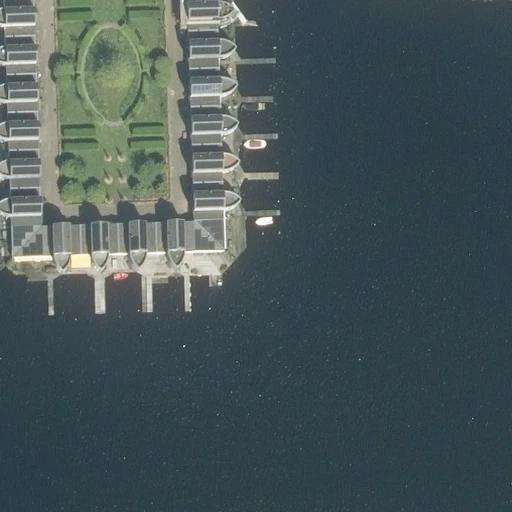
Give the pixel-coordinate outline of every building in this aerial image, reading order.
[(2,0),(3,12),(3,13),(34,12),(33,0),(2,0)] [(231,16),(233,13),(232,12),(230,10),(228,9),(226,8),(225,7),(223,6),(219,5),(218,5),(215,5),(215,6),(184,7),(185,45),(217,44),(217,43),(216,23),(219,22),(221,22),(223,21),(225,20),(227,19),(229,17),(231,16)] [(0,28),(1,29),(3,29),(4,50),(4,51),(35,50),(34,12),(3,13),(3,12),(0,12),(0,28)] [(232,54),(234,51),(232,50),(231,49),(229,47),(228,46),(226,45),(224,44),(221,43),(219,43),(217,43),(217,44),(185,45),(187,83),(218,82),(218,81),(217,61),(220,60),(222,60),(225,59),(227,58),(228,57),(231,55),(232,54)] [(0,66),(2,67),(5,67),(5,88),(5,89),(36,88),(35,50),(4,51),(4,50),(3,50),(0,50),(0,66)] [(219,119),(218,98),(220,98),(223,98),(225,97),(228,96),(230,95),(231,93),(233,91),(235,89),(233,87),(232,86),(230,85),(228,84),(226,83),(224,82),(221,81),(218,81),(218,82),(187,83),(188,121),(219,120),(219,119)] [(0,104),(3,105),(6,105),(6,126),(6,127),(38,126),(36,88),(5,89),(5,88),(2,88),(0,88),(0,104)] [(220,158),(220,157),(219,136),(222,136),(224,136),(227,135),(229,134),(231,133),(233,131),(235,129),(235,128),(236,127),(235,125),(233,124),(230,122),(226,120),(223,119),(220,119),(219,119),(219,120),(188,121),(189,159),(220,158)] [(0,142),(2,143),(5,143),(7,143),(8,164),(8,165),(39,164),(38,126),(6,127),(6,126),(3,126),(1,127),(0,127),(0,142)] [(235,168),(238,165),(235,163),(233,161),(231,160),(229,159),(227,158),(225,157),(223,157),(220,157),(220,158),(189,159),(190,197),(221,196),(221,195),(221,174),(224,174),(225,174),(228,173),(230,172),(231,171),(234,169),(235,168)] [(0,179),(1,180),(3,181),(6,181),(8,181),(9,202),(9,203),(40,202),(39,164),(8,165),(8,164),(5,164),(1,165),(0,165),(0,179)] [(237,205),(239,203),(238,202),(236,201),(233,198),(231,197),(229,196),(227,196),(225,195),(221,195),(221,196),(190,197),(191,213),(192,223),(223,253),(222,212),(224,212),(227,212),(228,212),(230,211),(231,210),(233,209),(235,207),(237,205)] [(0,216),(1,217),(3,218),(5,219),(7,219),(10,219),(11,259),(40,228),(40,218),(41,218),(40,202),(9,203),(9,202),(6,202),(3,203),(2,203),(0,204),(0,203),(0,216)] [(172,269),(174,272),(177,270),(178,268),(180,266),(181,264),(182,261),(182,259),(182,257),(183,254),(223,253),(192,223),(181,224),(181,223),(165,224),(166,255),(165,255),(166,258),(166,259),(166,261),(167,263),(168,265),(169,266),(170,268),(172,269)] [(134,270),(136,273),(139,271),(140,269),(141,268),(143,265),(144,262),(144,260),(145,258),(145,256),(165,255),(166,255),(165,224),(127,225),(128,256),(127,256),(128,258),(128,260),(129,263),(130,265),(131,267),(132,269),(134,270)] [(97,273),(99,274),(100,272),(102,271),(103,268),(105,266),(106,264),(106,262),(107,259),(107,257),(127,256),(128,256),(127,225),(67,227),(68,258),(69,258),(90,257),(90,260),(90,262),(91,265),(92,267),(94,270),(95,271),(97,273)] [(59,274),(61,275),(62,274),(64,272),(66,270),(67,268),(68,266),(68,264),(69,261),(69,260),(69,258),(68,258),(67,227),(50,227),(50,228),(40,228),(11,259),(51,258),(52,261),(52,263),(53,265),(54,268),(56,271),(57,272),(59,274)]
